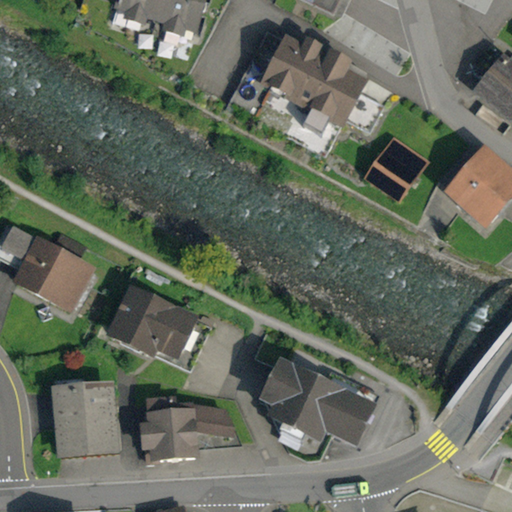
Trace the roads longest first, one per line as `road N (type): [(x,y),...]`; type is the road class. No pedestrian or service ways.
road 1 (residential): [(9,500),(236,496)]
road 2 (residential): [(357,484),(402,472),(441,446),(511,363)]
road 3 (residential): [(236,496),(357,484)]
